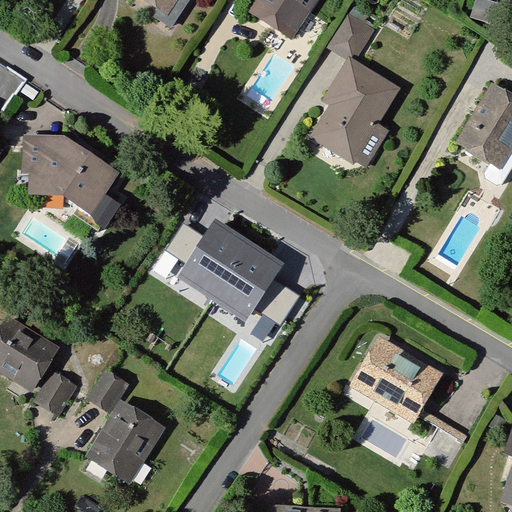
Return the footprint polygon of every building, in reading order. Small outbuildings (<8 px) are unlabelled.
[(191,0),(129,0),(173,28),(191,0)] [(263,0),(253,19),(295,44),(321,0),(263,0)] [(351,10),(333,43),(362,59),(380,25),(351,10)] [(349,71),(302,146),(350,176),(398,101),(349,71)] [(511,108),(489,95),(453,158),(499,185),(511,162),(511,108)] [(64,195),(93,215),(121,175),(65,137),(25,136),(23,194),(64,195)] [(190,328),(253,334),(258,287),(225,283),(195,280),(190,328)] [(6,322),(0,332),(0,385),(26,403),(57,355),(6,322)] [(380,343),(348,396),(413,435),(445,382),(380,343)] [(36,400),(62,414),(79,382),(53,369),(36,400)] [(85,469),(126,494),(164,432),(123,407),(85,469)] [(511,511),(511,432),(501,468),(511,470),(511,480),(502,511),(511,511)]
